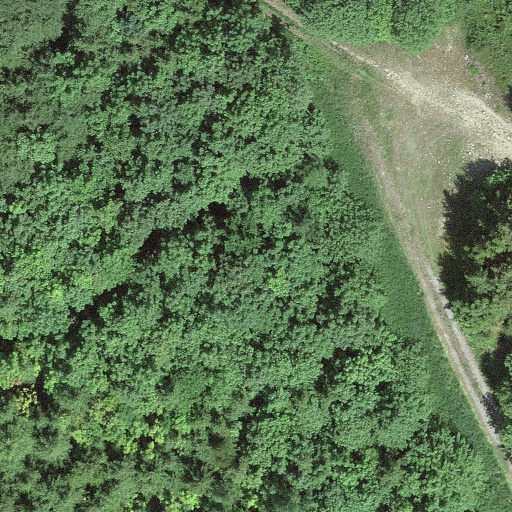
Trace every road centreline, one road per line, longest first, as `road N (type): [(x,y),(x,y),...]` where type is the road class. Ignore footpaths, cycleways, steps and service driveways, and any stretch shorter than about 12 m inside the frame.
road 1 (track): [(423,78),(404,122),(395,187),(511,488)]
road 2 (track): [(268,0),(511,128)]
